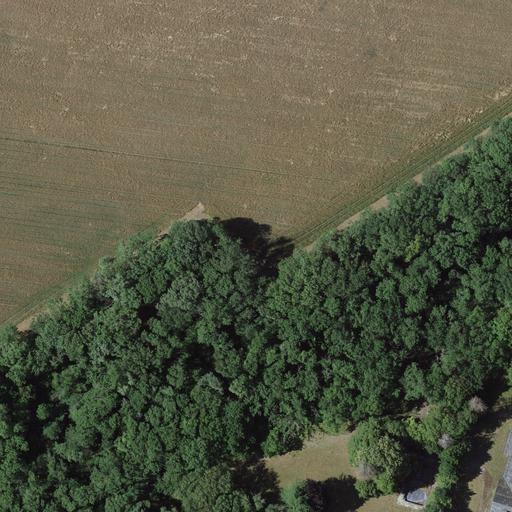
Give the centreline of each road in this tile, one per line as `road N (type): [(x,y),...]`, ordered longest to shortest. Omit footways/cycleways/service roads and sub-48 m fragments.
road 1 (track): [(511,102),(273,273),(236,285),(164,290),(148,304),(138,357),(120,373),(97,383),(55,356),(34,354),(0,373)]
road 2 (track): [(77,376),(112,508),(146,501),(200,511)]
road 3 (track): [(511,414),(474,429),(447,511)]
